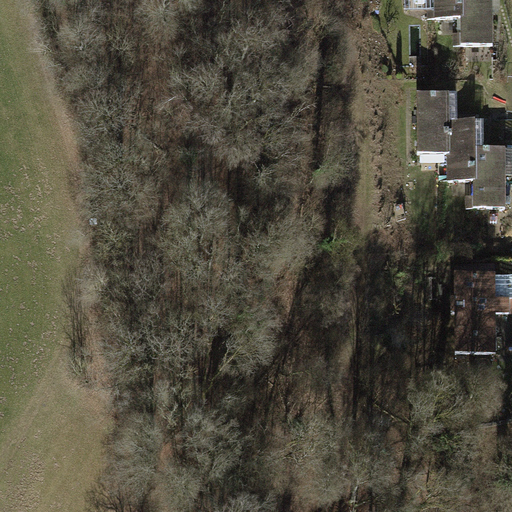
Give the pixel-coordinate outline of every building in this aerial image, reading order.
[(433,0),(434,18),(460,18),(459,0),(433,0)] [(498,0),(459,0),(460,18),(461,46),(492,45),(492,12),(499,12),(498,0)] [(455,92),(415,92),(415,152),(445,152),(446,119),(455,119),(455,92)] [(482,119),(455,119),(446,119),(445,152),(445,167),(439,167),(439,181),(473,181),(473,147),(482,147),(482,119)] [(511,147),(482,147),(473,147),(473,181),(473,207),(506,207),(506,176),(511,176),(511,147)] [(453,296),(448,296),(448,314),(453,314),(453,352),(496,352),(495,314),(510,314),(510,296),(495,296),(495,270),(453,270),(453,296)] [(511,337),(511,317),(501,317),(501,337),(511,337)]
